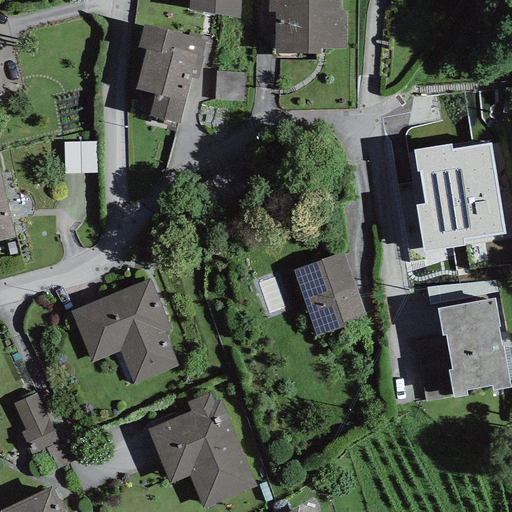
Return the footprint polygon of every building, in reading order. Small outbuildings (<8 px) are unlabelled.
[(235,0),(191,0),(190,10),(234,14),(235,0)] [(341,0),(270,0),(271,11),(276,11),(276,53),(320,53),(320,49),(347,49),(347,11),(342,11),(341,0)] [(196,42),(146,29),(141,47),(148,49),(137,89),(156,94),(150,117),(174,124),(196,42)] [(245,101),(246,74),(217,73),(216,100),(245,101)] [(511,102),(503,100),(500,113),(511,115),(511,102)] [(95,144),(65,143),(64,172),(95,172),(95,144)] [(451,144),(413,150),(416,172),(419,171),(424,204),(415,205),(423,253),(465,246),(464,241),(505,234),(491,143),(451,149),(451,144)] [(253,160),(191,190),(204,217),(266,187),(253,160)] [(0,175),(0,239),(15,236),(0,175)] [(344,254),(293,271),(315,337),(366,320),(344,254)] [(430,304),(498,292),(495,280),(427,287),(430,304)] [(149,281),(72,313),(92,362),(119,351),(133,384),(178,365),(164,332),(170,330),(149,281)] [(448,370),(453,398),(467,396),(466,391),(492,386),(493,391),(510,387),(503,346),(501,346),(498,327),(500,326),(495,299),(437,309),(442,336),(445,336),(451,370),(448,370)] [(37,393),(13,403),(26,431),(22,433),(32,456),(47,449),(57,470),(69,464),(37,393)] [(191,412),(147,431),(170,484),(189,476),(203,510),(258,487),(220,399),(214,402),(210,393),(187,403),(191,412)] [(68,511),(63,500),(35,511),(68,511)]
